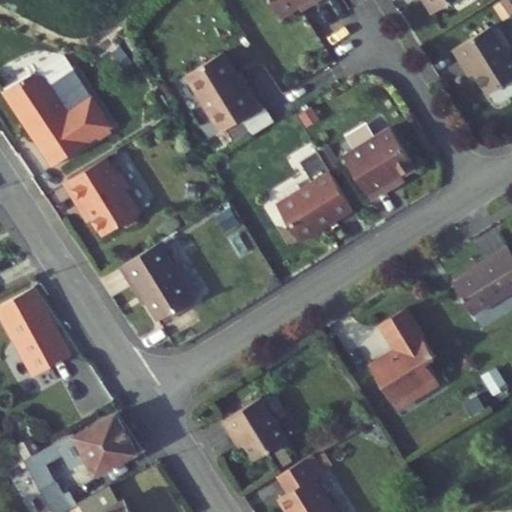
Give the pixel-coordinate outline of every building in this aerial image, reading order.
[(287,0),(293,10),(308,0),(287,0)] [(511,78),(511,33),(503,18),(465,41),(474,55),(479,52),(500,86),(511,78)] [(234,43),(198,65),(233,123),(273,98),(258,73),(254,75),(234,43)] [(46,58),(16,81),(65,156),(125,116),(81,50),(66,54),(54,63),(48,61),(46,58)] [(232,140),(269,120),(263,109),(226,129),(232,140)] [(403,119),(357,148),(384,192),(407,178),(405,174),(428,160),(403,119)] [(326,176),(292,196),(314,232),(333,221),(335,216),(341,211),(347,213),(365,201),(330,143),(312,154),(326,176)] [(129,165),(118,147),(77,173),(95,202),(99,199),(115,226),(133,215),(140,217),(149,212),(150,204),(152,203),(138,180),(142,178),(133,162),(129,165)] [(206,289),(171,233),(132,257),(141,272),(143,270),(169,312),(206,289)] [(511,239),(504,245),(506,247),(502,249),(511,265),(511,239)] [(511,286),(511,265),(502,249),(464,272),(484,304),(511,286)] [(61,362),(23,293),(0,305),(0,337),(24,382),(61,362)] [(447,348),(417,299),(393,314),(409,341),(402,345),(397,344),(381,354),(404,391),(411,393),(426,383),(433,385),(451,374),(439,353),(447,348)] [(271,387),(233,411),(242,425),(247,422),(265,451),(298,431),(271,387)] [(65,440),(64,439),(14,466),(39,511),(59,511),(36,467),(69,449),(86,480),(128,458),(107,418),(65,440)] [(334,462),(323,444),(289,466),(300,484),(290,489),(303,511),(350,511),(354,510),(327,467),(334,462)] [(100,491),(68,509),(69,511),(116,511),(114,507),(110,509),(100,491)]
